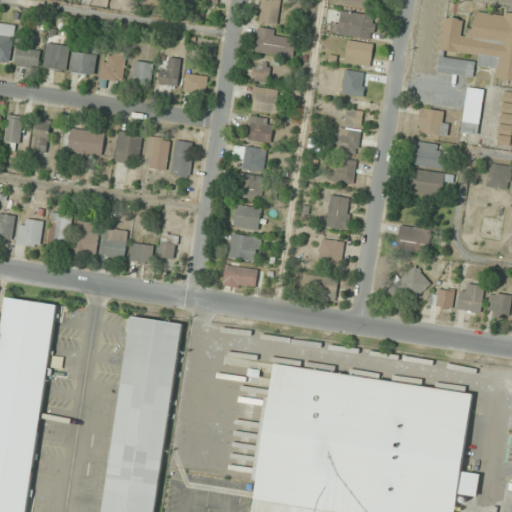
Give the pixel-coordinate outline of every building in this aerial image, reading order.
[(280,0),(261,0),(260,22),(279,24),(280,0)] [(377,0),(346,0),(346,5),(377,8),(377,0)] [(449,8),(504,15),(505,8),(511,9),(511,143),(511,150),(463,140),(466,79),(436,74),(449,8)] [(336,10),(332,33),(373,39),(376,16),(336,10)] [(0,61),(11,63),(16,25),(0,22),(0,61)] [(255,52),(293,57),(296,34),(258,29),(255,52)] [(345,63),(371,67),(374,44),(348,40),(345,63)] [(45,68),(68,70),(70,44),(47,43),(45,68)] [(72,71),(95,75),(99,47),(89,45),(88,54),(75,52),(72,71)] [(39,68),(41,49),(18,47),(16,65),(39,68)] [(102,79),(124,80),(126,56),(104,54),(102,79)] [(171,68),(161,67),(158,87),(178,89),(181,58),(172,57),(171,68)] [(154,62),(136,60),(134,85),(151,86),(154,62)] [(255,61),(252,80),(269,83),(272,64),(255,61)] [(368,97),(371,73),(345,70),(342,94),(368,97)] [(208,77),(186,74),(184,91),(206,94),(208,77)] [(284,92),(255,86),(250,109),(279,115),(284,92)] [(446,135),(449,111),(420,108),(418,132),(446,135)] [(362,126),(363,110),(347,109),(345,125),(362,126)] [(4,148),(19,150),(24,117),(10,114),(4,148)] [(246,138),(271,143),(275,120),(250,116),(246,138)] [(47,152),(52,121),(36,119),(32,150),(47,152)] [(65,153),(103,155),(105,129),(66,127),(65,153)] [(359,153),(360,129),(336,128),(335,152),(359,153)] [(138,165),(143,135),(121,131),(115,160),(138,165)] [(169,169),(170,138),(147,138),(146,168),(169,169)] [(170,173),(188,177),(196,143),(178,139),(170,173)] [(414,165),(446,170),(450,147),(418,142),(414,165)] [(244,157),(243,169),(265,170),(266,148),(235,146),(234,156),(244,157)] [(355,182),(356,160),(331,159),(330,181),(355,182)] [(509,189),(511,169),(511,166),(490,163),(486,186),(509,189)] [(412,169),(409,193),(443,197),(445,181),(452,182),(453,175),(412,169)] [(262,199),(265,177),(244,175),(241,197),(262,199)] [(328,228),(349,229),(351,197),(330,196),(328,228)] [(259,230),(262,208),(237,205),(234,226),(259,230)] [(0,215),(0,241),(11,243),(16,215),(0,213),(0,215)] [(71,246),(72,214),(52,213),(50,245),(71,246)] [(43,220),(20,219),(18,245),(42,246),(43,220)] [(101,224),(79,221),(75,252),(96,255),(101,224)] [(397,248),(428,253),(432,230),(400,225),(397,248)] [(129,231),(109,228),(105,256),(125,259),(129,231)] [(178,236),(162,234),(159,257),(175,259),(178,236)] [(229,257),(256,262),(260,238),(233,234),(229,257)] [(319,264),(342,266),(344,241),(322,239),(319,264)] [(131,261),(153,262),(153,244),(131,243),(131,261)] [(258,269),(226,266),(224,285),(256,289),(258,269)] [(414,301),(432,281),(414,266),(396,286),(414,301)] [(337,299),(338,278),(311,276),(310,298),(337,299)] [(482,312),(485,285),(462,283),(459,310),(482,312)] [(456,292),(433,287),(430,305),(452,310),(456,292)] [(511,295),(490,293),(488,314),(510,315),(511,295)] [(0,313),(0,511),(27,511),(54,303),(2,297),(0,313)] [(154,511),(184,324),(133,316),(102,511),(154,511)] [(462,473),(482,476),(479,498),(459,495),(456,511),(254,511),(277,365),(474,395),(462,473)]
